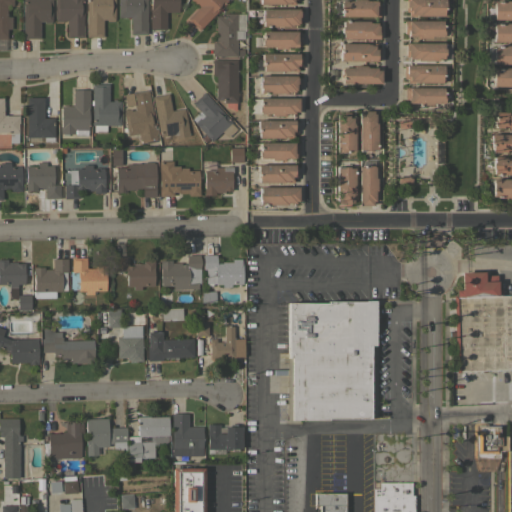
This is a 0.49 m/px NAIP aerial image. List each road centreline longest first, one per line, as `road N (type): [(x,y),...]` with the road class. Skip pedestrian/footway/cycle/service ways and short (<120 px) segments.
road 1 (residential): [(433,511),(433,222)]
road 2 (residential): [(0,229),(229,226)]
road 3 (residential): [(0,399),(224,393)]
road 4 (residential): [(0,68),(180,63)]
